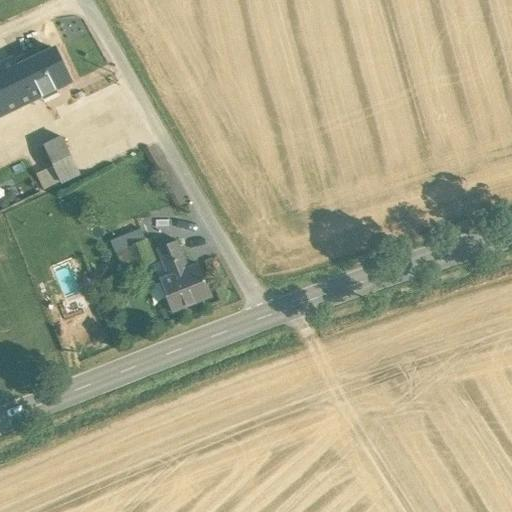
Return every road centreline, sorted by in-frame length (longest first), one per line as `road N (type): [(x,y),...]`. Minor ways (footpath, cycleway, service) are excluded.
road 1 (secondary): [(0,422),(266,315),(511,235)]
road 2 (track): [(85,0),(266,315)]
road 3 (track): [(0,141),(124,67)]
